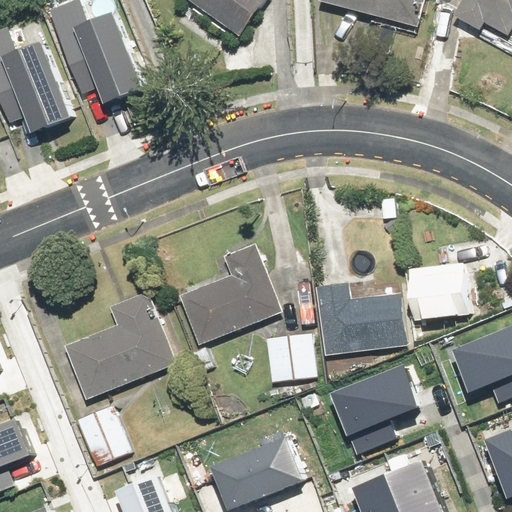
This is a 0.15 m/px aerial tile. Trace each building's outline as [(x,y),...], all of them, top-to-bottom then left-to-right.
[(88,0),(53,0),(50,2),(86,89),(111,79),(120,102),(159,86),(126,6),(96,18),(88,0)] [(189,0),(245,38),(271,0),(189,0)] [(431,0),(326,0),(326,3),(425,28),(431,0)] [(511,0),(470,0),(460,19),(486,34),(491,26),(511,37),(511,0)] [(15,25),(0,30),(0,102),(12,134),(37,125),(44,143),(89,126),(55,39),(25,50),(15,25)] [(186,298),(205,346),(289,313),(262,245),(230,258),(238,277),(186,298)] [(353,274),(321,276),(325,344),(408,340),(405,288),(354,291),(353,274)] [(71,347),(92,400),(184,365),(155,292),(114,308),(122,327),(71,347)] [(511,331),(457,352),(473,393),(494,385),(501,403),(511,398),(511,331)] [(313,332),(268,338),(274,384),(319,378),(313,332)] [(0,339),(0,373),(12,368),(0,339)] [(401,369),(332,395),(356,459),(402,441),(393,419),(417,410),(401,369)] [(112,411),(86,420),(99,458),(125,449),(112,411)] [(511,421),(486,431),(511,503),(511,421)] [(26,425),(0,435),(0,490),(17,484),(11,468),(39,458),(26,425)] [(306,432),(217,462),(231,504),(320,474),(306,432)] [(468,511),(440,450),(366,484),(379,511),(468,511)] [(184,511),(170,475),(125,492),(132,511),(184,511)] [(100,511),(93,492),(69,500),(73,511),(100,511)]
